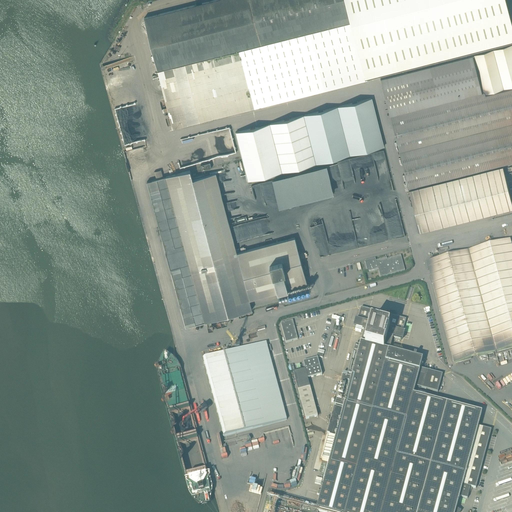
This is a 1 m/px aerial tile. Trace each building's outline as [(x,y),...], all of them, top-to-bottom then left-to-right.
[(173,130),(367,80),(365,72),(346,0),(214,0),(144,18),(173,130)] [(511,43),(476,53),(380,78),(389,115),(390,115),(409,189),(511,162),(511,88),(485,95),(485,94),(511,86),(511,43)] [(111,95),(113,102),(127,98),(126,94),(124,95),(123,92),(111,95)] [(248,181),(384,147),(372,98),(235,132),(248,181)] [(132,119),(118,122),(119,128),(133,125),(132,119)] [(211,143),(215,154),(219,153),(216,142),(211,143)] [(419,232),(511,208),(511,203),(503,167),(409,190),(419,232)] [(193,180),(190,170),(166,177),(147,182),(186,327),(205,322),(252,310),(249,300),(307,285),(295,237),(237,253),(229,222),(228,223),(215,174),(193,180)] [(316,221),(320,236),(326,235),(322,220),(316,221)] [(511,247),(510,240),(427,262),(454,364),(495,352),(496,353),(496,352),(511,347),(511,247)] [(405,271),(401,255),(390,258),(390,259),(387,260),(386,258),(376,261),(375,259),(365,261),(367,272),(378,269),(380,277),(405,271)] [(364,273),(361,273),(361,278),(356,278),(356,282),(365,280),(364,273)] [(317,491),(316,494),(320,495),(318,506),(316,511),(321,511),(460,511),(457,508),(460,497),(467,499),(471,487),(476,489),(491,430),(478,427),(482,413),(447,403),(413,395),(416,386),(438,392),(443,374),(420,368),(423,360),(416,358),(417,355),(410,353),(410,356),(390,351),(393,338),(402,340),(404,332),(403,332),(406,320),(401,319),(361,308),(358,320),(356,319),(353,327),(364,330),(360,346),(355,344),(348,374),(352,375),(352,377),(342,375),(335,405),(344,407),(343,409),(334,407),(327,434),(336,436),(335,438),(326,435),(320,460),(329,462),(321,492),(317,491)] [(292,321),(281,324),(286,343),(297,340),(292,321)] [(224,437),(287,420),(266,343),(203,359),(224,437)] [(310,387),(308,379),(322,375),(318,358),(303,362),(305,369),(293,373),(298,390),(306,419),(318,416),(310,387)]
